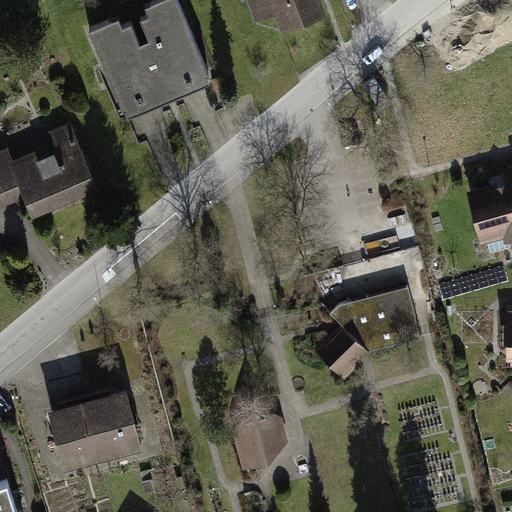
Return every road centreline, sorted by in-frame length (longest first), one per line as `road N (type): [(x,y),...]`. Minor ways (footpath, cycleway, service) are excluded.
road 1 (residential): [(0,353),(300,100)]
road 2 (residential): [(300,100),(421,0)]
